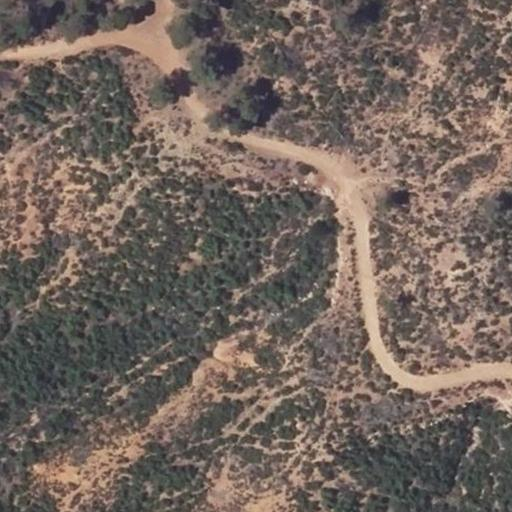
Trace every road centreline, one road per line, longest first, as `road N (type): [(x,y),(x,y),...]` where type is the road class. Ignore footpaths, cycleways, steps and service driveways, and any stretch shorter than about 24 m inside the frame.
road 1 (track): [(145,41),(171,62),(216,134),(274,142),(321,163),(353,197),(369,250),(369,334),(398,370),(454,380),(511,372)]
road 2 (track): [(0,53),(145,41)]
